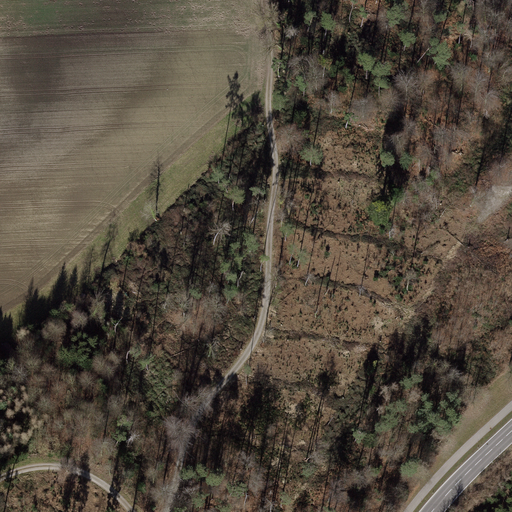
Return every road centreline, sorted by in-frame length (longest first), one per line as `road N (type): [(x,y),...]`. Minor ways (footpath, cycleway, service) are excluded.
road 1 (track): [(268,0),(275,153),(259,330),(191,422),(169,511)]
road 2 (track): [(132,511),(118,488),(94,472),(59,464),(0,477)]
